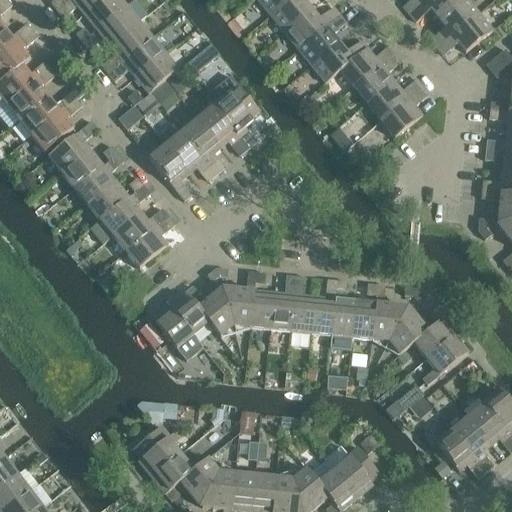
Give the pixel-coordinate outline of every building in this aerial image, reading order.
[(64,6),(71,0),(55,0),(49,5),(56,13),(64,6)] [(83,17),(103,0),(71,0),(64,6),(56,13),(62,21),(77,9),(83,17)] [(96,33),(125,9),(117,0),(103,0),(83,17),(96,33)] [(257,0),(256,1),(270,18),(292,0),(257,0)] [(292,0),(270,18),(284,35),(311,13),(304,4),(308,0),(292,0)] [(413,0),(402,9),(409,16),(429,0),(413,0)] [(430,12),(437,21),(463,0),(429,0),(409,16),(415,24),(430,12)] [(430,42),(436,50),(478,16),(465,0),(463,0),(437,21),(444,30),(430,42)] [(0,5),(0,32),(2,30),(0,27),(0,17),(11,8),(6,1),(0,5)] [(109,49),(138,25),(125,9),(96,33),(109,49)] [(284,35),(297,52),(339,17),(333,10),(319,22),(311,13),(284,35)] [(478,16),(436,50),(442,58),(457,46),(465,55),(492,33),(478,16)] [(297,52),(311,69),(339,46),(331,37),(346,25),(339,17),(297,52)] [(138,25),(109,49),(116,57),(110,61),(116,69),(151,41),(138,25)] [(0,32),(0,58),(32,33),(26,26),(14,36),(15,36),(10,40),(2,30),(0,32)] [(75,37),(82,45),(90,38),(84,30),(75,37)] [(0,58),(0,84),(21,67),(21,69),(29,63),(20,52),(25,49),(26,49),(37,40),(32,33),(0,58)] [(90,38),(82,45),(88,52),(96,45),(90,38)] [(116,69),(107,76),(114,84),(128,72),(135,81),(164,57),(151,41),(116,69)] [(285,43),(261,60),(268,69),(292,53),(285,43)] [(325,86),(339,74),(367,51),(360,43),(346,55),(339,46),(311,69),(325,86)] [(339,74),(353,90),(395,56),(389,48),(374,60),(367,51),(339,74)] [(485,67),(496,80),(499,81),(511,70),(511,61),(504,52),(485,67)] [(353,90),(366,107),(394,84),(387,75),(401,63),(395,56),(353,90)] [(164,57),(135,81),(148,97),(177,73),(164,57)] [(58,65),(57,64),(52,58),(33,73),(34,74),(29,78),(21,69),(21,67),(0,84),(0,101),(5,107),(58,65)] [(101,68),(107,76),(116,69),(110,61),(101,68)] [(18,123),(47,100),(39,90),(44,86),(44,87),(63,72),(58,65),(5,107),(18,123)] [(366,107),(380,124),(422,89),(416,81),(401,93),(394,84),(366,107)] [(489,112),(511,114),(511,81),(511,82),(508,106),(490,104),(489,112)] [(18,123),(31,139),(76,102),(84,96),(78,89),(59,105),(54,109),(47,100),(18,123)] [(422,89),(380,124),(394,141),(422,118),(414,109),(429,97),(422,89)] [(127,100),(134,108),(142,101),(135,93),(127,100)] [(213,108),(236,137),(252,124),(229,95),(213,108)] [(76,136),(64,122),(69,118),(70,118),(81,109),(76,102),(31,139),(44,155),(37,161),(40,165),(47,159),(76,136)] [(236,137),(213,108),(197,121),(220,150),(228,144),(233,150),(241,143),(236,137)] [(506,134),(511,134),(511,114),(489,112),(488,122),(507,124),(506,134)] [(181,134),(204,163),(209,169),(217,163),(212,157),(220,150),(197,121),(181,134)] [(47,159),(60,175),(89,152),(83,144),(97,132),(91,124),(76,136),(47,159)] [(209,169),(181,134),(164,147),(188,176),(196,170),(201,176),(209,169)] [(496,154),(504,155),(511,155),(511,134),(506,134),(505,144),(486,143),(485,153),(496,154)] [(248,137),(241,143),(248,152),(255,146),(248,137)] [(248,152),(241,143),(233,150),(240,158),(248,152)] [(188,176),(164,147),(148,161),(184,204),(192,197),(180,183),(188,176)] [(102,155),(109,163),(117,156),(111,149),(102,155)] [(60,175),(73,191),(102,168),(89,152),(60,175)] [(495,164),(496,154),(485,153),(484,163),(495,164)] [(511,155),(504,155),(501,175),(511,175),(511,155)] [(117,156),(109,163),(115,171),(123,164),(117,156)] [(115,184),(109,176),(115,171),(109,163),(103,168),(102,168),(73,191),(86,207),(115,184)] [(217,163),(209,169),(216,178),(224,171),(217,163)] [(216,178),(209,169),(201,176),(208,184),(216,178)] [(482,183),(481,193),(511,196),(511,175),(501,175),(500,185),(482,183)] [(128,187),(134,195),(143,188),(136,180),(128,187)] [(86,207),(100,223),(128,200),(115,184),(86,207)] [(103,247),(112,239),(141,216),(135,208),(141,202),(149,196),(143,188),(134,195),(128,200),(100,223),(90,231),(103,247)] [(511,246),(511,196),(481,193),(480,201),(498,203),(496,227),(511,246)] [(112,239),(125,255),(169,220),(162,212),(148,224),(141,216),(112,239)] [(169,220),(125,255),(139,271),(167,248),(160,239),(175,227),(169,220)] [(478,221),(477,233),(485,230),(486,222),(478,221)] [(485,230),(477,233),(484,242),(491,237),(485,230)] [(218,279),(215,271),(206,279),(211,285),(218,279)] [(227,272),(215,271),(218,279),(226,280),(227,272)] [(233,329),(249,330),(253,293),(254,286),(255,275),(247,274),(246,293),(222,290),(220,291),(197,310),(208,325),(219,339),(233,329)] [(255,275),(254,286),(264,287),(265,276),(255,275)] [(269,332),(290,335),(295,279),(286,278),(284,297),(273,295),(269,332)] [(290,335),(310,337),(314,300),(304,299),(306,280),(295,279),(290,335)] [(330,339),(335,294),(336,283),(326,282),(325,293),(325,301),(314,300),(310,337),(330,339)] [(336,283),(335,294),(345,295),(346,284),(336,283)] [(366,297),(375,298),(376,287),(367,286),(366,297)] [(413,346),(427,333),(407,310),(406,309),(383,307),(384,288),(376,287),(375,298),(375,306),(371,343),(388,345),(399,358),(413,346)] [(171,307),(195,336),(208,325),(197,310),(192,304),(199,298),(193,290),(171,307)] [(404,298),(413,299),(417,291),(405,290),(404,298)] [(417,291),(413,299),(418,306),(424,301),(417,291)] [(249,330),(269,332),(273,295),(253,293),(249,330)] [(330,339),(351,341),(355,304),(335,302),(335,294),(330,339)] [(351,341),(371,343),(375,306),(355,304),(351,341)] [(182,346),(195,336),(171,307),(152,322),(186,364),(192,359),(182,346)] [(435,314),(426,321),(433,329),(441,322),(435,314)] [(427,333),(413,346),(424,359),(452,335),(441,322),(433,329),(427,333)] [(139,333),(152,348),(161,341),(149,325),(139,333)] [(452,335),(424,359),(434,372),(422,382),(427,388),(468,354),(452,335)] [(511,408),(499,393),(483,406),(511,441),(511,408)] [(511,441),(483,406),(467,419),(490,448),(498,441),(510,456),(511,454),(511,441)] [(467,419),(451,432),(474,461),(479,467),(486,475),(494,469),(487,460),(482,454),(490,448),(467,419)] [(138,464),(151,481),(180,457),(172,447),(184,437),(179,430),(169,439),(161,429),(133,452),(141,462),(138,464)] [(474,461),(451,432),(435,445),(458,474),(467,467),(472,473),(479,481),(486,475),(479,467),(474,461)] [(248,461),(267,462),(268,443),(249,442),(248,461)] [(343,464),(333,472),(332,473),(356,502),(372,488),(370,485),(347,457),(339,447),(332,452),(343,464)] [(356,450),(347,457),(370,485),(379,477),(356,450)] [(173,490),(179,485),(193,473),(180,457),(151,481),(164,497),(165,497),(171,505),(179,498),(173,490)] [(0,464),(0,490),(17,478),(4,461),(0,464)] [(230,511),(235,476),(218,474),(207,461),(193,473),(179,485),(199,510),(222,511),(230,511)] [(325,463),(309,476),(317,485),(316,486),(328,500),(328,501),(332,506),(325,511),(343,511),(356,502),(332,473),(333,472),(325,463)] [(275,480),(271,511),(313,511),(328,501),(328,500),(316,486),(317,485),(309,476),(305,471),(292,482),(275,480)] [(230,511),(251,511),(255,478),(235,476),(230,511)] [(0,490),(0,511),(5,511),(29,494),(17,478),(0,490)] [(251,511),(271,511),(275,480),(255,478),(251,511)] [(5,511),(40,511),(42,511),(29,494),(5,511)]
